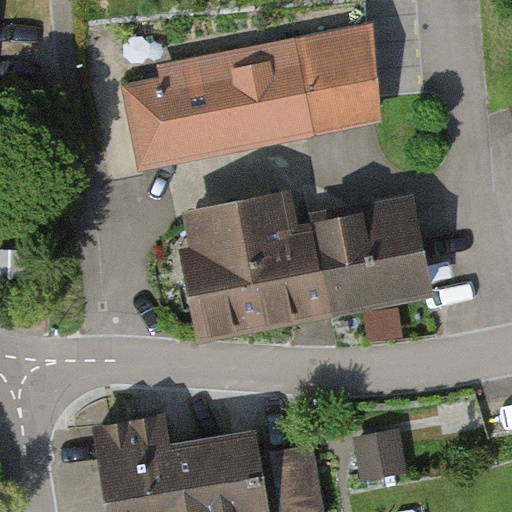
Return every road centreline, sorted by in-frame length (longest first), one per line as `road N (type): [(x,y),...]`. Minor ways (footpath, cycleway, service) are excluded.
road 1 (residential): [(19,364),(365,376),(511,355)]
road 2 (residential): [(19,364),(34,511)]
